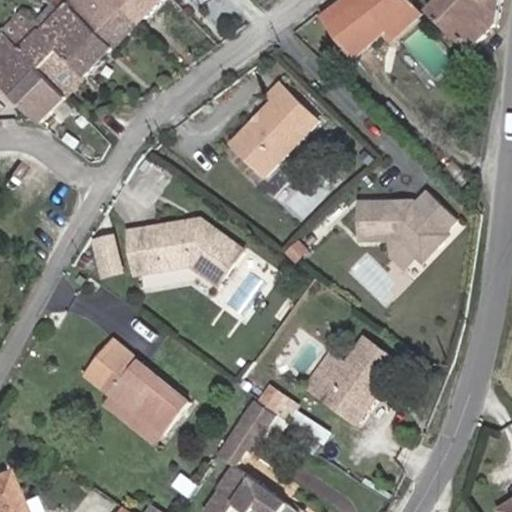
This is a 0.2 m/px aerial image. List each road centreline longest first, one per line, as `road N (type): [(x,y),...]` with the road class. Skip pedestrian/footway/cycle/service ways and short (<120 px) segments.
road 1 (tertiary): [(414,511),(474,384),(511,164)]
road 2 (residential): [(106,187),(151,117),(299,0)]
road 3 (residential): [(0,377),(106,187)]
road 4 (residential): [(0,140),(30,137),(106,187)]
